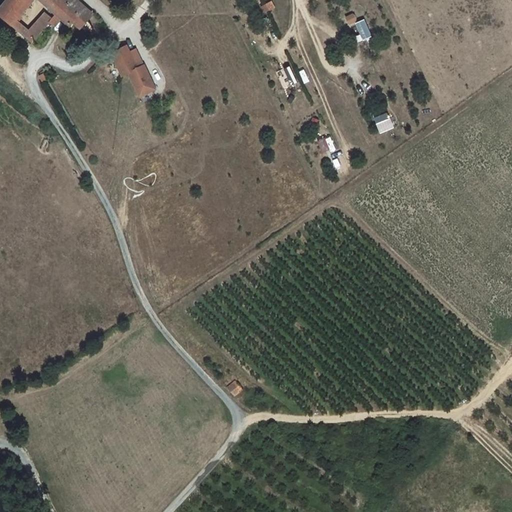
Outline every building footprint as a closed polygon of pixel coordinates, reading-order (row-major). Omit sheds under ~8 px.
[(0,17),(11,26),(16,20),(34,0),(5,0),(0,6),(0,17)] [(39,0),(49,9),(57,16),(62,20),(68,25),(71,22),(76,17),(81,22),(83,23),(91,14),(74,0),(39,0)] [(23,37),(30,43),(49,22),(50,24),(57,16),(49,9),(28,32),(23,37)] [(62,20),(57,16),(50,24),(50,25),(54,28),(62,20)] [(77,27),(81,22),(76,17),(71,22),(77,27)] [(23,37),(28,32),(16,20),(11,26),(23,37)] [(351,26),(358,43),(372,37),(365,20),(351,26)] [(126,46),(110,53),(121,76),(127,73),(136,69),(132,60),(126,46)] [(138,58),(132,60),(136,69),(142,66),(138,58)] [(136,69),(127,73),(138,96),(154,89),(142,66),(136,69)] [(242,391),(233,385),(227,393),(236,399),(242,391)]
